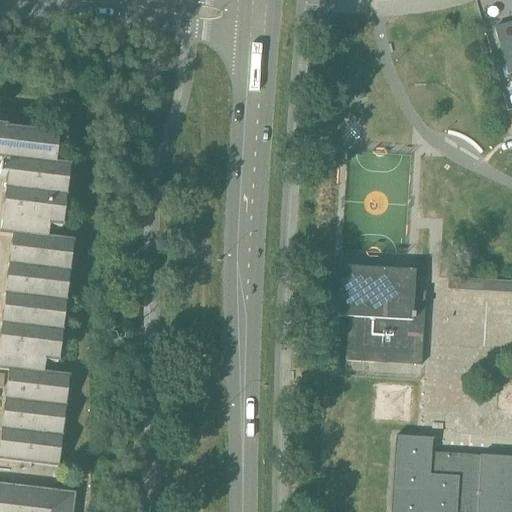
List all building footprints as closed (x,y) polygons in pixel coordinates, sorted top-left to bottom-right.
[(0,430),(0,462),(57,469),(68,378),(42,375),(44,363),(57,364),(72,243),(46,240),(48,229),(61,230),(68,169),(54,167),(58,137),(3,130),(3,128),(0,127),(0,162),(7,164),(0,222),(0,223),(12,225),(11,236),(0,234),(0,236),(11,238),(0,326),(0,357),(9,359),(7,370),(0,369),(0,371),(7,372),(0,430)] [(423,293),(412,292),(413,274),(325,268),(323,318),(346,320),(344,363),(419,367),(423,293)] [(447,291),(463,292),(464,280),(447,279),(447,291)] [(511,511),(511,506),(511,459),(478,457),(478,462),(429,459),(430,442),(432,442),(432,440),(393,438),(393,439),(395,439),(390,511),(511,511)] [(0,511),(71,511),(73,495),(0,486),(0,511)]
